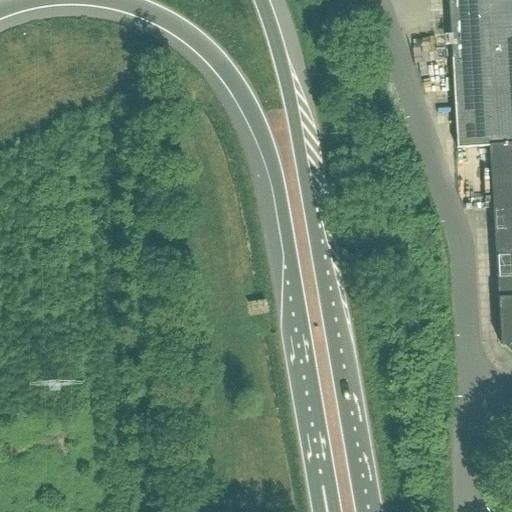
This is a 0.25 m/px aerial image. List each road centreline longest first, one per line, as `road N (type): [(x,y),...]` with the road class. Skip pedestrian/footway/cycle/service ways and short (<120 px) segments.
road 1 (motorway): [(128,0),(165,17),(224,70),(265,143),(333,511)]
road 2 (motorway): [(360,511),(295,139),(259,0)]
road 3 (residential): [(511,392),(471,393),(461,260),(374,0)]
